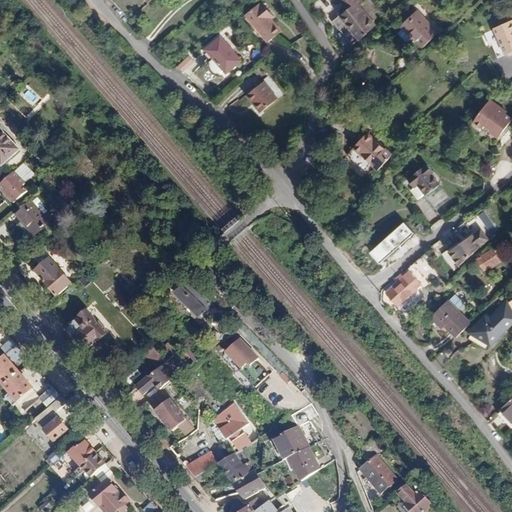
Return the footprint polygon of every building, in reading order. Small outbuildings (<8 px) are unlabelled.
[(337,15),(353,4),(358,0),(339,0),(340,2),(336,13),(328,18),(346,46),(354,41),(337,15)] [(265,5),(276,18),(278,16),(268,4),(265,5)] [(371,30),(353,4),(337,15),(354,41),(371,30)] [(262,6),(284,33),(285,32),(275,19),(276,18),(265,5),(264,7),(263,5),(262,6)] [(273,43),(284,33),(262,6),(251,16),(273,43)] [(438,31),(417,9),(402,25),(422,47),(438,31)] [(511,20),(496,28),(508,53),(511,51),(511,20)] [(208,48),(228,71),(242,60),(222,36),(208,48)] [(180,64),(184,68),(195,58),(191,54),(180,64)] [(195,58),(184,68),(185,69),(196,60),(195,58)] [(270,110),(284,98),(272,84),(256,99),(263,106),(264,104),(270,110)] [(511,118),(505,111),(499,105),(501,103),(499,101),(492,95),(471,116),(492,137),(511,118)] [(286,99),(284,98),(270,110),(272,113),(286,99)] [(499,105),(505,111),(507,109),(501,103),(499,105)] [(2,164),(19,148),(0,127),(0,175),(7,169),(2,164)] [(376,145),(358,130),(346,146),(364,160),(376,145)] [(322,166),(329,167),(331,157),(324,155),(322,166)] [(426,162),(407,176),(414,185),(416,183),(425,194),(438,185),(429,173),(432,171),(426,162)] [(14,171),(0,184),(0,187),(13,201),(26,189),(20,183),(23,180),(14,171)] [(47,223),(42,216),(29,202),(17,213),(35,234),(47,223)] [(48,211),(42,216),(47,223),(54,217),(48,211)] [(475,218),(467,224),(472,232),(481,227),(475,218)] [(449,251),(458,264),(488,238),(481,228),(449,251)] [(483,257),(481,259),(490,270),(495,264),(494,262),(503,255),(496,246),(483,257)] [(58,295),(72,282),(45,250),(36,257),(41,263),(37,268),(45,278),(44,279),(58,295)] [(425,257),(415,266),(430,283),(440,274),(425,257)] [(399,280),(387,290),(398,304),(422,283),(410,270),(404,275),(402,273),(398,277),(399,280)] [(190,280),(177,291),(188,304),(190,302),(201,314),(211,304),(190,280)] [(123,295),(115,301),(121,308),(128,301),(123,295)] [(429,317),(435,324),(450,311),(443,303),(429,317)] [(481,320),(465,335),(484,347),(486,344),(488,345),(496,333),(499,335),(507,327),(504,321),(507,318),(501,307),(485,323),(481,320)] [(80,318),(68,329),(85,350),(97,340),(99,341),(108,332),(100,322),(98,323),(87,310),(79,317),(80,318)] [(450,311),(435,324),(451,341),(465,327),(450,311)] [(240,370),(247,364),(249,367),(260,357),(241,337),(224,352),(240,370)] [(2,347),(7,354),(17,344),(12,338),(2,347)] [(7,354),(0,359),(0,381),(4,385),(19,372),(11,362),(23,352),(17,344),(7,354)] [(166,360),(151,345),(112,381),(116,385),(146,357),(157,369),(166,360)] [(179,374),(166,360),(157,369),(137,387),(144,395),(156,384),(160,390),(162,388),(172,379),(179,374)] [(267,376),(262,365),(252,369),(251,366),(244,369),(251,383),(267,376)] [(19,372),(4,385),(21,404),(35,391),(19,372)] [(182,391),(172,379),(162,388),(171,399),(182,391)] [(41,396),(48,406),(61,395),(53,385),(41,396)] [(162,388),(160,390),(148,401),(171,431),(177,427),(184,435),(193,428),(171,399),(162,388)] [(61,395),(48,406),(55,413),(68,402),(61,395)] [(511,397),(500,409),(511,422),(511,397)] [(248,423),(233,404),(213,419),(228,438),(240,429),(248,423)] [(58,418),(44,430),(54,442),(68,430),(58,418)] [(297,424),(273,436),(284,459),(308,446),(297,424)] [(68,452),(80,465),(95,451),(85,440),(79,447),(77,444),(68,452)] [(371,441),(360,451),(368,461),(361,467),(382,493),(398,478),(378,454),(380,451),(371,441)] [(308,446),(284,459),(296,483),(319,468),(308,446)] [(248,460),(241,449),(238,450),(240,454),(235,457),(239,462),(224,472),(226,474),(231,470),(240,463),(241,465),(248,460)] [(76,469),(73,472),(77,476),(84,470),(90,477),(106,463),(95,451),(80,465),(76,469)] [(218,463),(224,472),(239,462),(235,457),(237,451),(218,463)] [(203,473),(218,463),(211,454),(196,464),(203,473)] [(226,474),(233,484),(243,477),(254,470),(248,460),(241,465),(240,463),(231,470),(226,474)] [(188,469),(195,478),(203,473),(196,464),(188,469)] [(255,493),(266,486),(257,474),(254,470),(243,477),(255,493)] [(233,484),(239,493),(245,501),(255,493),(243,477),(233,484)] [(412,478),(399,489),(408,500),(406,502),(414,511),(421,511),(432,503),(421,489),(417,493),(411,486),(415,482),(412,478)] [(107,480),(90,495),(105,511),(115,511),(118,510),(119,511),(121,511),(129,505),(127,503),(128,501),(121,493),(119,494),(107,480)] [(202,485),(204,489),(215,487),(212,481),(202,485)] [(223,511),(252,511),(247,506),(243,509),(234,499),(221,509),(223,511)] [(254,511),(274,511),(277,510),(269,500),(254,511)] [(286,502),(291,511),(297,511),(291,500),(286,502)] [(81,508),(84,511),(88,511),(95,507),(90,501),(81,508)] [(319,511),(335,511),(331,501),(318,507),(319,511)] [(46,502),(38,509),(40,511),(43,511),(50,507),(46,502)]
